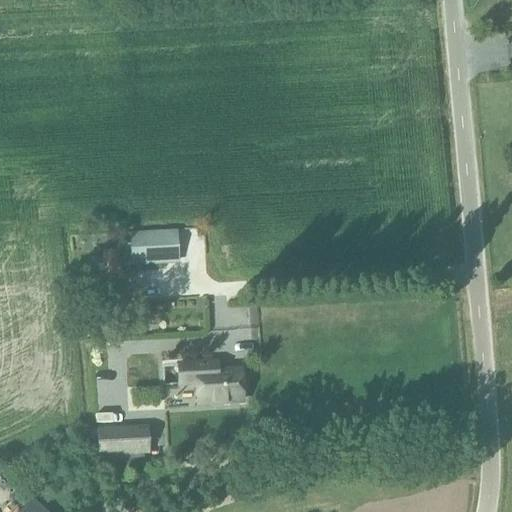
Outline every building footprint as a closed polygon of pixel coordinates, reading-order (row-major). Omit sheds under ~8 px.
[(190,241),(190,231),(131,233),(132,245),(119,246),(119,250),(102,251),(103,268),(103,285),(121,284),(120,265),(205,261),(204,240),(190,241)] [(186,308),(143,300),(139,328),(182,335),(186,308)] [(219,358),(176,363),(179,397),(197,396),(199,419),(274,416),(273,377),(219,378),(219,358)] [(105,437),(105,460),(159,455),(158,431),(105,437)] [(40,511),(27,500),(15,511),(40,511)]
